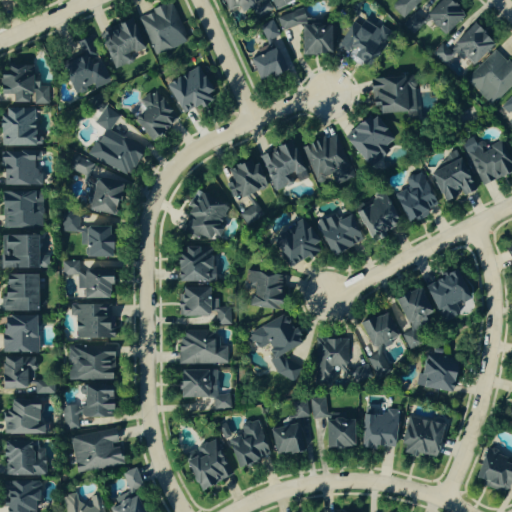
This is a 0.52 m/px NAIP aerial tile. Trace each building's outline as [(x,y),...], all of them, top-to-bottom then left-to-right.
[(219,0),(224,12),(238,7),(243,21),(267,13),(262,0),(219,0)] [(270,0),(273,9),(298,1),(297,0),(270,0)] [(397,0),(392,5),(395,12),(401,18),(404,17),(421,0),(397,0)] [(445,35),(462,16),(445,0),(439,0),(424,16),(445,35)] [(173,2),(149,8),(151,14),(142,17),(151,54),(184,45),(173,2)] [(275,19),(280,32),(297,26),(300,27),(299,55),(322,56),(329,53),(330,43),(329,41),(329,27),(317,26),(316,23),(306,22),(302,10),(275,19)] [(360,66),(384,33),(377,28),(375,30),(357,17),(335,47),(360,66)] [(143,49),(128,18),(113,26),(114,28),(97,36),(114,70),(133,61),(130,55),(143,49)] [(265,42),(278,37),(273,22),(259,27),(265,42)] [(472,66),(492,44),(470,25),(447,50),(440,44),(431,55),(448,71),(461,57),(472,66)] [(108,83),(97,57),(89,60),(82,44),(66,51),(71,62),(59,67),(72,96),(92,87),(93,89),(108,83)] [(257,83),(285,70),(274,48),(247,61),(257,83)] [(490,106),(511,84),(511,65),(510,67),(494,51),(464,80),(490,106)] [(0,95),(10,95),(10,103),(31,103),(31,105),(46,105),(47,88),(36,87),(36,74),(31,74),(31,66),(6,66),(6,70),(0,69),(0,95)] [(181,117),(213,98),(195,68),(163,86),(181,117)] [(376,114),(414,113),(413,91),(402,91),(401,78),(369,79),(370,107),(375,107),(376,114)] [(148,143),(176,121),(154,91),(139,102),(145,111),(132,121),(148,143)] [(511,94),(499,108),(510,118),(506,122),(511,128),(511,94)] [(0,146),(32,147),(33,109),(3,109),(2,117),(0,116),(0,146)] [(395,141),(370,114),(342,140),(367,167),(395,141)] [(301,147),(315,184),(330,178),(333,185),(352,177),(335,134),(301,147)] [(89,157),(128,177),(143,149),(120,138),(118,142),(110,138),(107,146),(97,141),(89,157)] [(479,186),(511,173),(499,141),(484,148),(482,142),(474,146),(471,139),(462,143),(479,186)] [(258,155),(273,192),(305,179),(291,142),(258,155)] [(0,167),(0,187),(39,187),(39,152),(0,152),(0,167)] [(92,165),(75,159),(69,173),(87,180),(92,165)] [(263,188),(253,159),(222,170),(233,199),(263,188)] [(428,173),(441,203),(461,195),(462,196),(473,191),(459,160),(428,173)] [(404,224),(436,211),(421,173),(403,180),(407,189),(393,195),(404,224)] [(113,216),(118,184),(91,180),(86,211),(113,216)] [(0,203),(1,229),(41,228),(40,193),(0,193),(0,203)] [(355,210),(366,240),(398,227),(387,198),(355,210)] [(185,240),(209,242),(209,236),(221,236),(224,202),(188,199),(185,240)] [(262,216),(254,205),(238,216),(245,227),(262,216)] [(328,256),(360,243),(349,216),(334,222),(331,215),(314,222),(328,256)] [(109,217),(90,216),(90,224),(109,225),(109,217)] [(284,268),(319,253),(305,221),(270,237),(284,268)] [(108,259),(108,228),(83,228),(83,259),(108,259)] [(34,237),(0,236),(0,269),(33,270),(34,237)] [(511,244),(502,249),(511,270),(511,244)] [(109,299),(108,271),(78,271),(78,263),(61,263),(61,280),(75,280),(76,299),(109,299)] [(440,324),(459,315),(455,307),(468,300),(454,271),(422,287),(440,324)] [(280,278),(247,273),(242,306),(275,310),(280,278)] [(207,288),(177,289),(178,318),(208,318),(207,288)] [(428,313),(419,290),(388,301),(398,329),(408,325),(410,331),(401,335),(404,343),(409,341),(412,347),(418,344),(414,332),(427,327),(423,316),(428,313)] [(73,340),(113,340),(113,317),(108,317),(109,305),(73,305),(73,340)] [(216,326),(229,325),(229,308),(216,309),(216,326)] [(358,324),(370,349),(396,337),(384,312),(358,324)] [(247,334),(256,351),(263,347),(283,386),(298,378),(284,352),(299,345),(283,315),(247,334)] [(35,317),(0,317),(0,327),(0,353),(35,354),(35,317)] [(177,333),(178,366),(225,364),(225,348),(215,348),(214,331),(177,333)] [(373,379),(388,373),(376,347),(368,350),(361,332),(354,335),(373,379)] [(347,341),(315,340),(314,382),(346,383),(347,341)] [(111,380),(111,346),(67,347),(67,381),(111,380)] [(420,391),(453,392),(454,358),(421,357),(420,382),(421,382),(420,391)] [(0,390),(25,390),(25,385),(33,385),(33,395),(53,395),(53,384),(31,384),(31,369),(19,369),(19,358),(0,358),(0,390)] [(213,399),(213,410),(228,410),(228,395),(214,396),(214,371),(176,372),(177,399),(213,399)] [(62,406),(62,428),(78,428),(78,420),(110,420),(110,386),(82,386),(82,397),(75,397),(75,406),(62,406)] [(352,421),(342,421),(342,414),(325,415),(325,400),(310,400),(310,421),(323,421),(324,449),(352,449),(352,421)] [(1,435),(41,436),(42,402),(8,401),(8,411),(5,411),(5,419),(1,419),(1,435)] [(291,426),(295,425),(295,419),(308,418),(306,402),(288,404),(291,426)] [(395,412),(361,411),(360,448),(394,449),(395,412)] [(400,446),(404,447),(403,456),(410,457),(410,454),(435,458),(441,425),(405,418),(400,446)] [(238,426),(241,436),(225,441),(235,470),(269,459),(257,420),(238,426)] [(297,425),(268,431),(273,457),(302,452),(297,425)] [(121,466),(118,446),(116,446),(113,430),(69,438),(75,474),(121,466)] [(231,476),(214,440),(195,449),(197,454),(183,461),(198,492),(231,476)] [(44,477),(44,451),(36,451),(36,460),(30,460),(29,442),(0,443),(1,459),(4,459),(5,477),(44,477)] [(473,482),(509,492),(511,482),(511,463),(494,459),(496,452),(483,448),(473,482)] [(142,511),(134,490),(141,487),(134,469),(120,474),(127,493),(113,499),(115,506),(108,509),(108,511),(142,511)] [(35,511),(36,482),(3,482),(2,511),(35,511)] [(102,511),(99,494),(88,496),(91,508),(80,510),(77,494),(62,497),(65,511),(102,511)]
